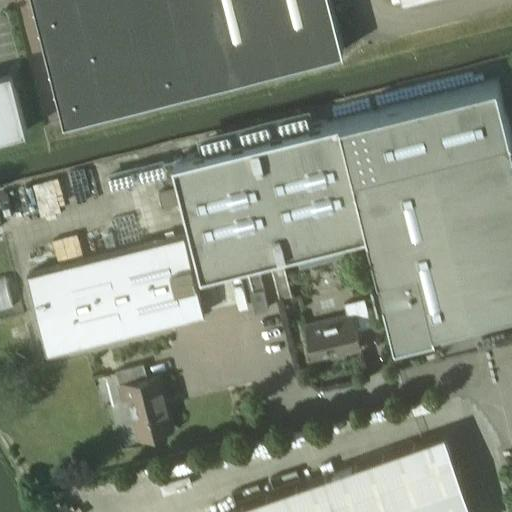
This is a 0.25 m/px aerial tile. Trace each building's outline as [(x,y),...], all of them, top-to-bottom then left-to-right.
[(34,0),(65,122),(343,51),(330,0),(34,0)] [(0,138),(27,131),(12,72),(0,74),(0,138)] [(511,119),(502,77),(381,106),(177,153),(204,266),(372,227),(381,270),(377,271),(377,269),(375,269),(381,294),(382,293),(382,292),(386,291),(396,330),(394,331),(396,338),(417,333),(417,331),(437,326),(436,322),(511,303),(511,119)] [(48,353),(205,314),(185,235),(28,274),(48,353)] [(348,316),(306,326),(315,361),(334,356),(333,352),(361,346),(357,330),(372,326),(365,299),(345,304),(348,316)] [(116,372),(120,386),(119,386),(123,400),(129,399),(139,438),(173,430),(160,376),(147,379),(144,365),(116,372)] [(472,511),(445,434),(224,511),(472,511)]
